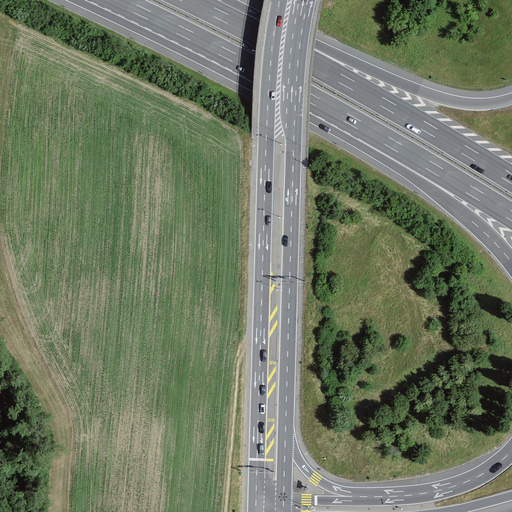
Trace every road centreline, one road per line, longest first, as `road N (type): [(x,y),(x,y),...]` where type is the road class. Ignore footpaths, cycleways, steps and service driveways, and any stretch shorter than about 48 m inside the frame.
road 1 (secondary): [(279,0),(266,127),(256,498)]
road 2 (secondary): [(285,434),(294,87),(304,0)]
road 3 (motorway): [(511,179),(240,25)]
road 4 (motorway): [(511,98),(441,98),(240,25)]
road 5 (motorway): [(116,0),(364,127)]
road 6 (motorway): [(364,127),(511,263)]
road 7 (motorway): [(364,127),(511,216)]
road 8 (motorway): [(511,450),(448,488),(352,496)]
